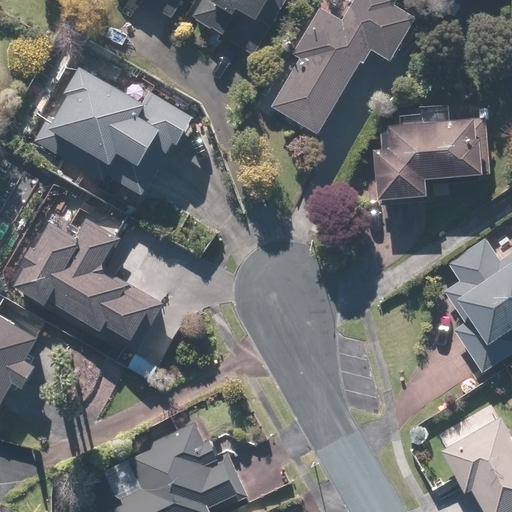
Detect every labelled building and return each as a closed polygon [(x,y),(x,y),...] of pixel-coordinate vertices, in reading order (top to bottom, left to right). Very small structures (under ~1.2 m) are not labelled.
[(182,0),(141,0),(173,18),(182,0)] [(202,0),(192,17),(219,33),(218,35),(254,56),(288,0),(202,0)] [(272,106),(319,134),(361,63),(365,65),(372,52),(390,62),(416,19),(395,7),(398,0),(353,0),(341,20),(322,8),(293,55),(301,59),(272,106)] [(105,183),(109,176),(144,196),(156,176),(140,166),(162,132),(180,142),(195,118),(152,92),(145,104),(82,66),(66,94),(70,96),(56,120),(50,116),(34,140),(105,183)] [(379,200),(429,196),(427,179),(483,175),(483,169),(490,168),(486,118),(473,119),(387,126),(387,134),(380,134),(382,149),(374,150),(379,200)] [(118,278),(102,269),(121,237),(87,218),(76,237),(51,223),(36,248),(33,246),(21,266),(24,268),(13,287),(47,306),(49,303),(92,327),(138,353),(165,305),(118,278)] [(511,251),(500,259),(486,237),(447,263),(460,282),(445,292),(465,323),(454,330),(483,373),(511,353),(511,251)] [(36,366),(27,361),(40,337),(0,313),(0,408),(15,383),(24,388),(36,366)] [(472,490),(484,511),(511,511),(511,435),(502,417),(448,447),(441,451),(466,494),(472,490)] [(147,443),(151,450),(80,482),(94,511),(211,511),(209,507),(239,494),(224,462),(212,467),(211,464),(216,462),(215,461),(220,459),(210,439),(206,441),(196,420),(147,443)]
